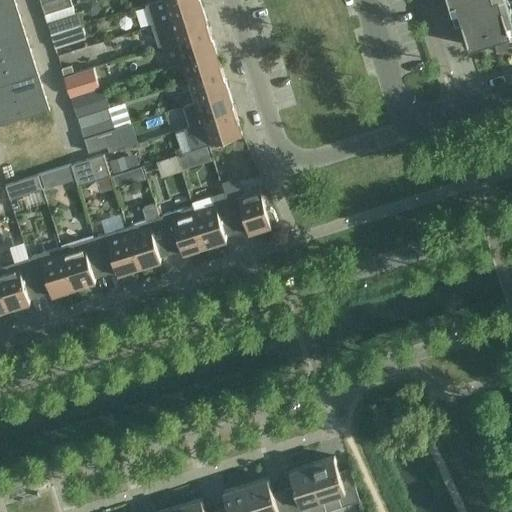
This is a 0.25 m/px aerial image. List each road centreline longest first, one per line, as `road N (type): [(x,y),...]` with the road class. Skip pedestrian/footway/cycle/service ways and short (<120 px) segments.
road 1 (residential): [(511,223),(0,386)]
road 2 (residential): [(0,486),(511,324)]
road 3 (residential): [(406,129),(290,164),(280,154),(231,0)]
road 4 (residential): [(406,129),(366,0)]
